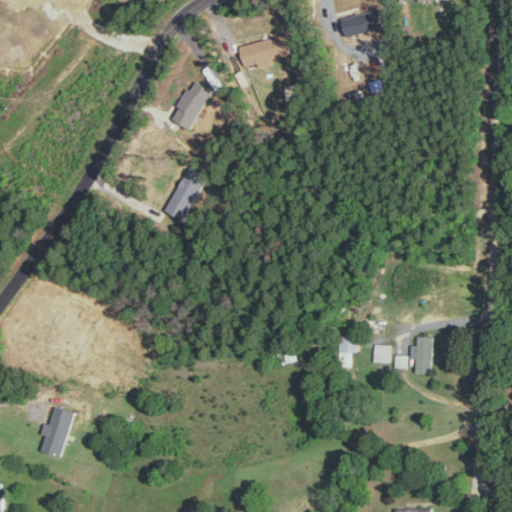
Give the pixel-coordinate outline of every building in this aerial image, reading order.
[(262,61),(263,65),(277,63),(276,56),(298,52),(294,33),(243,42),(247,64),(262,61)] [(343,365),(353,365),(352,350),(360,350),(360,334),(343,334),(343,365)] [(414,343),(413,356),(419,356),(419,370),(434,371),(436,335),(420,334),(420,343),(414,343)] [(376,360),(393,360),(393,343),(376,343),(376,360)] [(299,359),(297,346),(285,348),(287,361),(299,359)] [(409,365),(409,354),(397,353),(396,364),(409,365)] [(78,409),(58,404),(53,422),(48,421),(45,431),(50,432),(46,449),(67,454),(78,409)] [(8,490),(4,490),(4,480),(0,479),(0,507),(8,508),(8,490)] [(267,511),(267,500),(256,501),(256,511),(267,511)]
